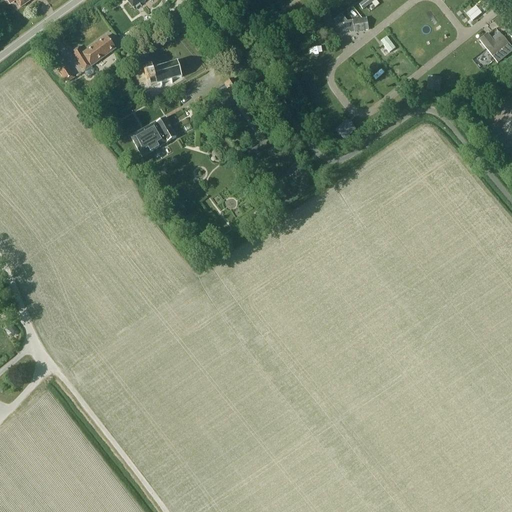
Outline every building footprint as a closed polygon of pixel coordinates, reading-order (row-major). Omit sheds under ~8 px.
[(13,0),(20,8),(30,0),(5,0),(8,4),(13,0)] [(125,0),(134,10),(146,0),(125,0)] [(472,10),(469,6),(463,11),(472,22),(482,14),(475,6),(472,10)] [(341,14),(335,19),(345,31),(347,29),(350,33),(368,30),(368,26),(366,18),(347,21),(344,17),(341,14)] [(137,36),(148,29),(146,26),(144,24),(134,31),(137,36)] [(493,42),(487,34),(478,40),(497,64),(511,52),(511,49),(501,36),(493,42)] [(89,69),(115,50),(106,35),(83,53),(78,46),(71,52),(85,72),(85,75),(87,78),(89,78),(94,75),(94,72),(92,69),(90,69),(89,69)] [(380,42),(389,53),(395,49),(386,37),(380,42)] [(181,78),(177,62),(145,70),(150,87),(181,78)] [(57,70),(66,84),(75,78),(66,64),(57,70)] [(442,93),(446,79),(432,75),(429,89),(442,93)] [(233,100),(242,94),(232,78),(223,84),(233,100)] [(176,139),(164,118),(130,137),(142,158),(176,139)] [(343,139),(361,130),(359,124),(340,133),(343,139)]
